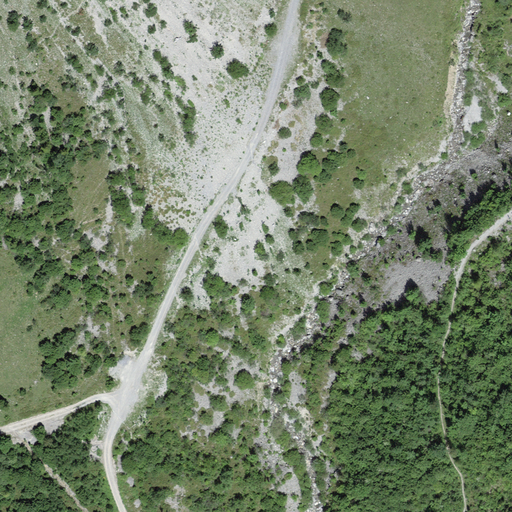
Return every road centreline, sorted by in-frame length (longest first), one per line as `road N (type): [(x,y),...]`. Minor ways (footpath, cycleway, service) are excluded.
road 1 (track): [(123,511),(106,456),(117,405),(251,146),(294,0)]
road 2 (track): [(0,431),(97,398),(117,405)]
